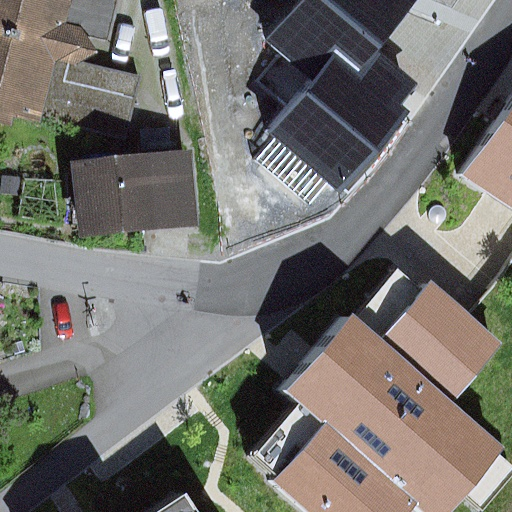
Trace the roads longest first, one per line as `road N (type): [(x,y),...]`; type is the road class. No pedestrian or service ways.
road 1 (residential): [(220,289),(291,277),(349,238),(511,13)]
road 2 (residential): [(12,511),(150,388),(220,289)]
road 3 (residential): [(0,257),(220,289)]
